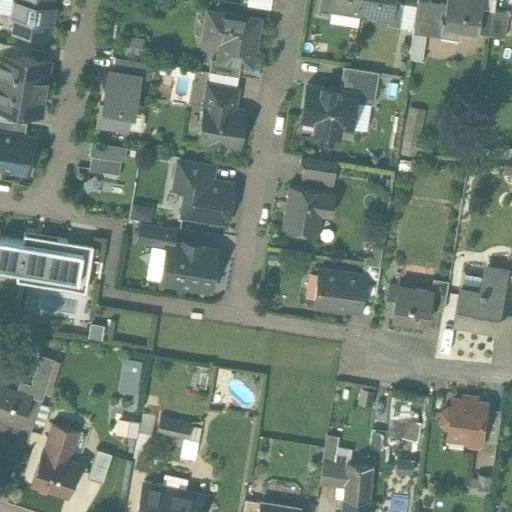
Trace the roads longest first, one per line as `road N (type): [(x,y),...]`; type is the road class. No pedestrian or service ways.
road 1 (residential): [(290,0),(240,314)]
road 2 (residential): [(0,197),(53,211),(84,0)]
road 3 (residential): [(334,330),(433,370),(511,376)]
road 4 (residential): [(240,314),(104,292)]
